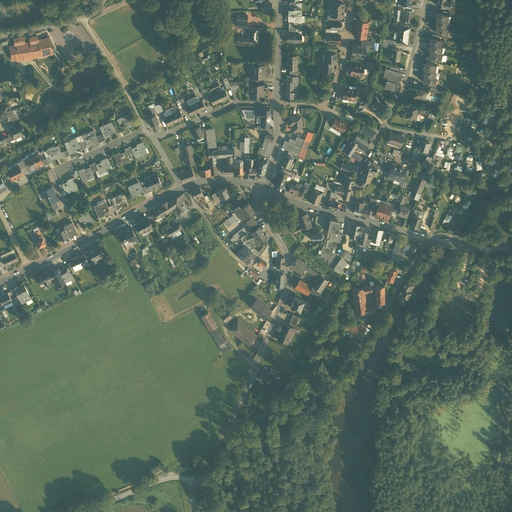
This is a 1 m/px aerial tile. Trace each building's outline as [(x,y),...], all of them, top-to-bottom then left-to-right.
[(446,0),(445,8),(449,9),(450,9),(452,2),(455,2),(455,0),(446,0)] [(290,10),(290,15),(301,15),(302,9),(296,9),(296,6),(290,6),(290,10)] [(400,21),(412,22),(413,11),(411,11),(406,10),(401,10),(400,15),(401,15),(400,21)] [(436,19),(437,20),(446,22),(447,15),(438,13),(436,19)] [(301,22),(301,15),(290,15),(289,21),(289,24),(295,24),(296,24),(296,22),(301,22)] [(447,22),(446,22),(437,20),(436,26),(437,26),(446,28),(447,22)] [(356,21),(355,28),(366,30),(367,23),(368,22),(359,21),(356,21)] [(396,42),(407,43),(409,28),(395,26),(394,32),(397,32),(399,32),(399,37),(397,36),(396,42)] [(447,29),(446,28),(437,26),(436,33),(447,35),(449,29),(447,29)] [(255,42),(258,42),(259,28),(249,27),(248,39),(255,40),(255,42)] [(365,37),(366,30),(355,28),(354,35),(358,36),(365,37)] [(293,42),(295,42),(300,42),(300,34),(297,34),(288,33),(287,33),(287,41),(293,42)] [(333,43),(335,43),(336,43),(339,43),(339,35),(334,35),(329,35),(329,43),(333,43)] [(9,47),(12,60),(17,59),(17,60),(24,59),(24,60),(38,57),(37,55),(41,55),(39,43),(38,43),(38,40),(37,36),(31,37),(29,40),(30,44),(28,45),(27,43),(25,43),(15,45),(9,47)] [(13,39),(15,45),(25,43),(24,37),(13,39)] [(49,38),(38,40),(38,43),(39,43),(41,55),(41,56),(52,54),(49,38)] [(430,44),(431,44),(440,46),(441,40),(439,40),(431,38),(430,44)] [(356,57),(360,58),(361,54),(364,55),(365,54),(365,52),(364,52),(365,47),(365,46),(361,45),(355,44),(354,48),(352,47),(352,53),(355,54),(354,56),(354,57),(356,57)] [(441,47),(440,46),(431,44),(430,51),(431,51),(440,53),(441,47)] [(388,59),(398,61),(399,56),(398,55),(399,50),(389,48),(389,53),(390,53),(389,59),(388,59)] [(441,53),(440,53),(431,51),(430,57),(433,58),(441,60),(443,54),(441,53)] [(326,54),(325,62),(333,62),(335,62),(336,54),(326,54)] [(289,70),(296,70),(296,61),(297,61),(297,56),(288,56),(287,64),(287,70),(289,70)] [(333,66),(333,62),(325,62),(323,62),(323,70),(330,70),(333,70),(333,66)] [(424,69),(425,69),(433,71),(435,65),(425,62),(424,69)] [(258,78),(264,78),(265,65),(259,65),(253,65),(253,73),(250,73),(250,78),(258,78)] [(385,88),(394,91),(396,83),(397,83),(399,72),(388,70),(385,69),(384,75),(388,76),(387,80),(385,88)] [(424,75),(425,76),(433,78),(435,72),(433,71),(425,69),(424,75)] [(293,93),(294,93),(294,92),(293,92),(293,81),(298,81),(298,76),(286,76),(286,92),(285,92),(285,93),(291,93),(291,92),(292,92),(292,93),(293,93)] [(435,78),(433,78),(425,76),(423,82),(435,85),(436,79),(435,78)] [(250,97),(259,97),(259,96),(264,96),(264,89),(267,89),(267,85),(259,85),(257,85),(249,85),(249,88),(250,89),(250,97)] [(413,97),(425,99),(426,99),(427,95),(426,95),(427,91),(415,88),(415,89),(416,89),(415,93),(414,92),(413,97)] [(224,89),(221,91),(217,93),(220,101),(228,97),(224,89)] [(213,104),(220,101),(217,93),(209,97),(213,104)] [(368,101),(372,106),(374,105),(375,105),(379,102),(375,96),(368,101)] [(194,103),(192,99),(188,101),(184,103),(185,105),(186,107),(194,103)] [(200,101),(194,103),(198,111),(206,108),(202,100),(200,101)] [(499,110),(503,108),(500,102),(492,106),(494,110),(498,108),(499,110)] [(190,115),(198,111),(194,103),(186,107),(190,115)] [(0,109),(0,113),(1,116),(11,111),(8,106),(4,108),(0,109)] [(406,117),(416,119),(419,108),(408,106),(406,117)] [(254,109),(241,109),(246,119),(254,119),(254,116),(257,116),(257,110),(254,110),(254,109)] [(262,119),(269,120),(270,110),(257,109),(257,110),(257,116),(256,116),(261,116),(262,118),(262,119)] [(177,111),(172,114),(175,122),(183,118),(179,110),(177,111)] [(13,116),(11,111),(1,116),(4,121),(10,118),(14,116),(13,116)] [(427,118),(433,121),(435,116),(429,113),(427,118)] [(128,114),(124,116),(125,117),(118,121),(120,125),(119,125),(121,129),(129,126),(129,127),(134,125),(131,119),(128,114)] [(168,126),(175,122),(172,114),(165,117),(164,118),(168,126)] [(147,119),(151,127),(159,123),(155,115),(147,119)] [(293,124),(293,131),(298,130),(298,129),(301,129),(300,116),(288,117),(288,122),(293,122),(293,124)] [(331,126),(336,129),(341,120),(336,117),(333,122),(331,126)] [(323,127),(328,130),(331,126),(333,122),(326,119),(323,127)] [(346,123),(341,120),(336,129),(341,132),(346,123)] [(10,129),(14,138),(20,135),(20,136),(25,134),(20,123),(10,129)] [(102,134),(105,138),(109,136),(108,134),(115,131),(116,131),(113,126),(111,123),(105,126),(104,125),(100,127),(102,134)] [(363,125),(359,131),(370,138),(374,131),(363,125)] [(193,130),(197,138),(203,135),(200,130),(199,127),(193,130)] [(206,136),(207,143),(215,142),(213,129),(205,130),(206,136)] [(84,141),(86,145),(94,141),(94,143),(98,141),(96,136),(93,130),(89,131),(90,133),(82,136),(84,141)] [(394,144),(400,146),(404,137),(391,132),(388,141),(394,143),(394,144)] [(288,150),(298,154),(301,148),(304,139),(297,137),(296,137),(295,140),(290,138),(289,138),(290,138),(288,142),(285,140),(284,141),(285,141),(283,145),(285,146),(284,148),(283,147),(283,148),(288,150)] [(357,146),(359,147),(362,143),(359,141),(355,138),(353,141),(358,144),(357,146)] [(370,144),(361,138),(359,141),(362,143),(368,147),(370,144)] [(67,150),(69,154),(73,152),(73,150),(80,147),(78,142),(77,139),(69,142),(68,141),(64,142),(67,150)] [(350,156),(353,151),(357,146),(358,144),(353,141),(351,139),(344,152),(350,156)] [(420,149),(427,152),(430,144),(420,141),(418,147),(420,148),(420,149)] [(134,152),(135,156),(143,153),(143,155),(147,153),(142,142),(138,143),(139,145),(132,148),(131,148),(133,152),(134,152)] [(214,150),(228,149),(228,146),(216,147),(215,142),(207,143),(208,151),(214,150)] [(248,145),(244,145),(244,142),(240,142),(239,151),(244,151),(244,153),(248,153),(248,145)] [(268,142),(267,142),(266,145),(262,155),(268,157),(269,157),(273,144),(273,143),(268,142)] [(368,147),(362,143),(359,147),(365,151),(368,147)] [(58,145),(54,147),(54,149),(48,151),(48,152),(50,156),(49,156),(51,160),(58,157),(59,159),(63,157),(61,152),(58,145)] [(183,147),(185,157),(192,156),(192,154),(190,145),(183,147)] [(227,157),(232,156),(231,149),(228,149),(214,150),(215,158),(227,157)] [(452,155),(453,151),(448,150),(446,156),(453,158),(454,155),(452,155)] [(113,155),(118,166),(122,164),(121,162),(129,159),(128,157),(128,156),(126,151),(125,151),(118,154),(117,153),(113,155)] [(37,153),(32,155),(37,166),(40,165),(40,164),(41,164),(42,163),(43,163),(41,160),(37,153)] [(353,158),(359,161),(362,157),(356,153),(353,158)] [(35,168),(37,166),(32,155),(27,158),(29,164),(32,169),(33,168),(33,167),(34,167),(35,168)] [(289,168),(293,159),(285,155),(281,164),(282,165),(289,168)] [(185,157),(187,165),(194,164),(192,156),(185,157)] [(424,164),(430,166),(433,158),(427,156),(424,164)] [(99,169),(100,172),(107,169),(108,171),(112,169),(107,157),(103,159),(103,161),(96,164),(98,168),(99,169)] [(233,157),(234,167),(242,167),(243,160),(238,160),(236,160),(236,157),(233,157)] [(245,159),(245,165),(248,165),(248,167),(250,167),(256,167),(256,159),(249,159),(245,159)] [(267,161),(257,159),(256,167),(256,173),(264,173),(267,161)] [(364,166),(376,167),(378,164),(368,159),(364,166)] [(340,169),(355,173),(357,166),(342,162),(340,169)] [(18,165),(13,168),(17,177),(23,175),(20,168),(18,165)] [(222,166),(223,174),(233,174),(233,165),(228,166),(222,166)] [(388,177),(393,179),(397,167),(391,165),(389,172),(388,177)] [(366,181),(367,182),(372,172),(376,171),(376,167),(364,166),(361,180),(362,180),(366,181)] [(77,170),(83,182),(86,180),(87,180),(86,178),(93,175),(92,172),(91,171),(92,170),(90,167),(83,170),(82,168),(77,170)] [(403,169),(397,167),(393,179),(399,180),(399,181),(401,176),(403,169)] [(12,180),(17,177),(13,168),(8,171),(9,175),(12,180)] [(199,170),(200,177),(211,175),(210,168),(205,169),(199,170)] [(179,172),(183,183),(194,179),(191,170),(184,172),(183,170),(179,172)] [(274,184),(283,187),(288,174),(281,172),(279,171),(274,184)] [(148,185),(149,189),(150,188),(157,185),(158,187),(161,185),(157,174),(153,176),(153,177),(146,181),(148,185)] [(451,184),(457,186),(461,176),(454,174),(451,184)] [(410,196),(417,199),(427,177),(420,175),(414,191),(412,190),(410,196)] [(65,189),(66,192),(73,189),(74,190),(78,188),(73,177),(69,179),(70,181),(62,184),(64,188),(64,187),(65,189)] [(342,185),(351,187),(353,181),(350,180),(344,178),(342,185)] [(292,194),(293,194),(298,182),(293,180),(292,180),(292,182),(288,192),(292,193),(292,194)] [(427,181),(424,187),(434,190),(436,185),(427,181)] [(304,185),(298,182),(293,194),(295,195),(295,194),(300,196),(302,191),(304,185)] [(128,187),(133,198),(137,197),(136,195),(143,192),(144,191),(142,187),(141,188),(140,184),(133,187),(132,185),(128,187)] [(337,193),(343,194),(344,189),(340,188),(341,185),(336,184),(334,192),(337,193)] [(30,185),(20,190),(25,201),(30,199),(31,200),(36,197),(32,190),(33,190),(30,185)] [(51,203),(51,204),(56,201),(59,200),(56,194),(55,194),(52,187),(46,190),(40,193),(43,198),(48,196),(48,197),(51,203)] [(194,199),(197,198),(199,197),(202,195),(199,187),(190,191),(194,199)] [(431,195),(434,190),(424,187),(422,192),(431,195)] [(225,188),(218,191),(219,194),(222,199),(229,196),(225,188)] [(323,192),(315,189),(314,188),(308,201),(318,205),(323,192)] [(350,190),(344,189),(343,194),(342,198),(348,200),(350,190)] [(114,204),(115,208),(116,208),(123,205),(124,206),(128,204),(123,193),(119,195),(119,197),(112,200),(114,204)] [(211,195),(216,203),(220,201),(216,195),(215,193),(211,195)] [(176,207),(182,203),(180,199),(179,197),(172,201),(176,207)] [(403,206),(405,199),(398,197),(394,208),(398,209),(400,204),(403,206)] [(467,209),(471,201),(467,199),(463,207),(467,209)] [(167,212),(173,209),(173,208),(176,207),(172,201),(168,203),(167,201),(162,205),(163,206),(167,212)] [(327,208),(336,210),(338,203),(329,201),(327,208)] [(182,203),(176,207),(173,208),(173,209),(174,211),(178,216),(181,214),(181,213),(181,212),(186,209),(183,203),(183,202),(182,203)] [(94,206),(99,218),(103,216),(102,214),(109,211),(110,210),(108,207),(107,207),(105,203),(98,206),(98,204),(94,206)] [(248,203),(240,208),(240,209),(246,217),(254,212),(248,203)] [(375,215),(381,217),(385,204),(384,204),(379,203),(378,205),(377,208),(375,213),(375,215)] [(386,204),(385,204),(381,217),(388,219),(389,214),(388,213),(389,210),(391,206),(386,205),(386,204)] [(396,214),(406,218),(409,208),(403,206),(400,204),(398,209),(396,214)] [(233,209),(235,212),(239,218),(241,221),(246,217),(240,209),(240,208),(239,205),(233,209)] [(160,217),(167,212),(163,206),(160,208),(160,207),(153,212),(154,213),(155,213),(157,217),(159,216),(160,217)] [(360,214),(362,208),(363,208),(363,207),(361,206),(360,209),(353,209),(353,213),(360,214)] [(360,214),(368,216),(370,210),(363,208),(362,208),(360,214)] [(412,215),(422,218),(424,213),(414,209),(412,215)] [(46,214),(49,220),(58,215),(56,210),(46,214)] [(79,222),(81,227),(82,227),(89,224),(90,225),(94,223),(88,211),(84,213),(85,215),(78,219),(80,222),(79,222)] [(307,213),(301,215),(305,222),(309,221),(309,219),(307,213)] [(444,220),(448,223),(452,216),(448,213),(444,220)] [(226,228),(226,229),(237,220),(233,215),(229,218),(222,223),(226,228)] [(408,224),(418,228),(422,218),(412,215),(408,224)] [(242,229),(246,233),(258,224),(252,217),(244,223),(246,225),(247,226),(245,227),(242,229)] [(143,220),(141,221),(147,230),(152,228),(150,223),(147,218),(143,220)] [(142,233),(147,230),(141,221),(140,221),(140,222),(136,224),(139,229),(142,233)] [(309,221),(305,222),(300,224),(300,225),(300,226),(292,230),(294,233),(302,229),(311,226),(309,221)] [(338,233),(340,223),(329,221),(327,231),(331,231),(338,233)] [(67,229),(70,236),(74,234),(74,232),(77,231),(72,222),(66,225),(65,226),(66,228),(66,229),(67,229)] [(359,234),(361,225),(351,223),(349,232),(350,233),(349,237),(354,238),(355,234),(359,234)] [(368,227),(361,225),(359,234),(361,235),(366,236),(368,227)] [(130,227),(125,230),(131,241),(136,238),(130,227)] [(251,232),(256,240),(264,234),(262,231),(261,230),(259,227),(251,232)] [(64,228),(61,230),(57,232),(61,240),(64,238),(68,236),(64,228)] [(370,241),(379,243),(380,240),(382,230),(373,228),(370,241)] [(233,237),(235,241),(246,233),(242,229),(232,237),(233,237)] [(123,243),(124,244),(131,241),(125,230),(118,234),(119,235),(123,243)] [(320,256),(329,258),(331,248),(335,249),(337,241),(339,242),(341,233),(338,233),(331,231),(329,239),(327,238),(325,246),(323,246),(322,245),(320,256)] [(387,238),(391,239),(393,233),(386,231),(384,237),(387,238)] [(311,239),(311,240),(311,239),(313,239),(314,239),(316,239),(316,238),(318,238),(319,239),(319,238),(321,238),(321,239),(322,238),(323,236),(323,237),(323,236),(323,234),(323,233),(322,234),(321,232),(320,232),(319,232),(318,232),(316,233),(316,232),(315,232),(315,233),(314,233),(314,232),(313,232),(313,233),(311,233),(311,232),(310,232),(310,234),(310,235),(311,235),(311,237),(310,237),(310,238),(311,238),(311,239)] [(267,239),(264,234),(256,240),(255,240),(257,243),(259,245),(267,239)] [(253,237),(253,238),(247,241),(244,242),(250,247),(252,248),(257,243),(255,240),(253,237)] [(36,241),(38,247),(46,244),(43,238),(38,240),(36,241)] [(378,245),(379,246),(379,243),(370,241),(369,243),(373,244),(372,249),(376,250),(378,245)] [(89,251),(92,258),(97,256),(98,258),(100,257),(101,258),(104,256),(103,252),(102,253),(99,246),(94,249),(93,248),(88,250),(89,251)] [(237,255),(242,260),(246,255),(250,251),(248,249),(245,246),(244,247),(237,255)] [(2,259),(15,253),(13,250),(1,256),(2,259)] [(250,251),(246,255),(251,260),(256,255),(250,251)] [(342,258),(347,262),(352,255),(347,252),(343,256),(342,258)] [(3,260),(5,265),(12,262),(18,260),(15,253),(2,259),(3,260)] [(71,262),(74,270),(81,266),(81,267),(88,264),(85,258),(84,255),(77,259),(76,257),(70,260),(71,262)] [(247,265),(251,260),(246,255),(242,260),(247,265)] [(290,267),(302,275),(306,270),(309,266),(297,257),(290,267)] [(333,269),(338,273),(347,262),(342,258),(341,257),(333,269)] [(71,269),(74,274),(76,273),(74,270),(71,262),(68,263),(71,269)] [(306,270),(312,274),(315,270),(309,266),(306,270)] [(57,286),(65,282),(60,272),(58,268),(48,273),(51,278),(52,281),(54,280),(57,286)] [(67,268),(60,272),(65,282),(70,280),(72,279),(67,268)] [(48,280),(51,278),(48,273),(47,271),(36,277),(40,284),(44,282),(45,285),(49,283),(48,280)] [(317,278),(312,285),(320,291),(328,280),(320,274),(317,278)] [(307,294),(309,290),(311,286),(299,279),(295,287),(307,294)] [(406,300),(409,301),(414,292),(411,290),(414,284),(407,280),(398,295),(406,300)] [(23,297),(23,296),(28,294),(24,285),(19,288),(19,287),(14,289),(17,296),(19,299),(23,297)] [(312,285),(311,286),(309,290),(317,296),(320,291),(312,285)] [(384,285),(375,285),(375,290),(375,302),(384,302),(384,285)] [(206,294),(208,298),(216,294),(214,290),(206,294)] [(249,306),(256,298),(250,292),(243,301),(249,306)] [(0,296),(0,299),(3,305),(11,301),(12,300),(11,299),(8,293),(0,296)] [(23,297),(19,299),(21,302),(30,297),(28,294),(23,296),(23,297)] [(290,308),(299,311),(301,307),(303,307),(304,305),(305,301),(294,297),(293,301),(292,303),(290,308)] [(249,306),(264,319),(272,311),(256,298),(249,306)] [(220,316),(225,322),(232,316),(227,310),(220,316)] [(201,317),(210,331),(217,327),(208,312),(201,317)] [(292,315),(289,322),(289,323),(288,325),(293,327),(292,328),(294,328),(295,325),(296,325),(299,318),(292,315)] [(229,330),(239,338),(247,328),(248,327),(238,320),(229,330)] [(277,339),(286,343),(288,338),(292,328),(293,327),(288,325),(283,323),(277,339)] [(210,331),(218,344),(225,340),(226,340),(218,326),(217,327),(210,331)] [(239,338),(249,346),(257,336),(247,328),(239,338)] [(349,346),(352,348),(356,341),(350,338),(347,343),(350,345),(349,346)] [(218,344),(223,353),(231,349),(225,340),(218,344)] [(271,375),(276,377),(278,372),(270,368),(269,372),(272,373),(271,375)] [(267,379),(269,380),(271,375),(272,373),(269,372),(263,369),(259,377),(265,380),(267,379)]
